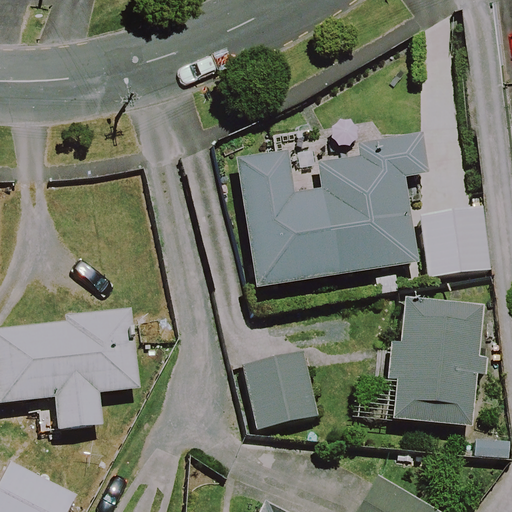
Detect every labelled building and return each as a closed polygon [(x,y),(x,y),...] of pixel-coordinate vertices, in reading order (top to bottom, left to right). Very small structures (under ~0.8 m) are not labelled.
[(242,298),(406,278),(400,226),(396,197),(395,187),(420,184),(415,146),(264,165),(226,170),(242,298)] [(413,224),(419,276),(420,288),(481,280),(473,217),(413,224)] [(475,317),(390,306),(380,391),(387,391),(382,430),(460,440),(467,384),(475,385),(479,358),(470,356),(475,317)] [(130,398),(118,323),(0,341),(0,414),(42,408),(48,443),(92,436),(87,404),(130,398)] [(294,360),(236,371),(248,440),(307,429),(294,360)] [(465,481),(413,461),(403,488),(455,508),(465,481)] [(64,511),(68,505),(0,472),(0,471),(0,511),(64,511)] [(414,511),(371,487),(356,511),(414,511)]
